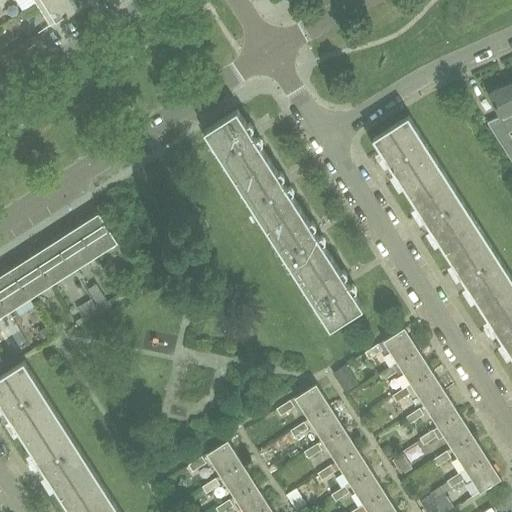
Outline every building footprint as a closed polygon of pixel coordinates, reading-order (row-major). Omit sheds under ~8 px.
[(36,2),(22,11),(26,17),(40,8),(50,25),(77,8),(72,0),(39,0),(36,2)] [(511,82),(490,93),(498,111),(500,116),(488,122),(511,160),(511,134),(510,131),(511,130),(511,82)] [(237,108),(204,130),(236,179),(269,158),(237,108)] [(409,115),(373,138),(409,194),(445,172),(409,115)] [(269,158),(236,179),(267,228),(301,207),(269,158)] [(445,172),(409,194),(445,251),(481,228),(445,172)] [(301,207),(267,228),(299,278),(332,257),(301,207)] [(99,212),(77,226),(96,256),(118,242),(99,212)] [(77,226),(55,240),(74,270),(96,256),(77,226)] [(511,276),(481,228),(445,251),(482,308),(511,288),(511,276)] [(55,240),(33,254),(52,284),(74,270),(55,240)] [(33,254),(11,268),(30,298),(52,284),(33,254)] [(332,257),(299,278),(331,327),(364,306),(332,257)] [(11,268),(0,275),(0,299),(8,312),(30,298),(11,268)] [(101,289),(96,282),(88,288),(92,295),(94,298),(97,302),(96,302),(95,303),(97,306),(107,300),(101,289)] [(511,288),(482,308),(511,355),(511,288)] [(95,303),(91,297),(88,299),(76,307),(82,317),(83,316),(97,307),(95,303)] [(0,299),(0,316),(8,312),(0,299)] [(404,326),(383,340),(397,362),(418,348),(404,326)] [(51,336),(46,327),(38,332),(43,340),(51,336)] [(379,343),(365,351),(370,358),(383,349),(379,343)] [(1,347),(0,347),(0,367),(10,361),(1,347)] [(418,348),(397,362),(411,384),(432,370),(418,348)] [(24,360),(0,375),(0,400),(25,440),(60,417),(24,360)] [(345,390),(357,382),(346,365),(334,373),(345,390)] [(392,365),(380,373),(384,380),(396,372),(392,365)] [(432,370),(411,384),(425,405),(446,392),(432,370)] [(316,383),(295,396),(309,418),(330,405),(316,383)] [(407,386),(393,395),(397,401),(410,393),(407,386)] [(446,392),(425,405),(438,426),(459,412),(446,392)] [(294,406),(290,400),(277,409),(281,415),(294,406)] [(330,405),(309,418),(323,440),(344,427),(330,405)] [(420,408),(407,416),(411,422),(424,414),(420,408)] [(438,426),(420,438),(424,444),(437,436),(440,441),(446,437),(452,447),(473,434),(459,412),(438,426)] [(60,417),(25,440),(61,496),(97,474),(60,417)] [(308,429),(304,422),(290,431),(295,437),(308,429)] [(344,427),(323,440),(337,461),(358,448),(344,427)] [(473,434),(452,447),(459,459),(466,469),(487,455),(473,434)] [(228,439),(207,453),(221,474),(242,461),(228,439)] [(318,443),(304,451),(308,458),(322,450),(318,443)] [(387,458),(395,453),(389,444),(382,449),(387,458)] [(358,448),(337,461),(350,482),(371,469),(358,448)] [(451,457),(447,451),(434,459),(438,465),(451,457)] [(403,453),(393,459),(402,474),(413,468),(403,453)] [(457,474),(447,481),(452,487),(465,478),(467,482),(472,479),(480,491),(501,478),(487,455),(466,469),(457,474)] [(188,464),(188,465),(192,471),(205,463),(201,456),(188,464)] [(242,461),(221,474),(235,496),(256,483),(242,461)] [(331,465),(318,473),(323,479),(336,471),(331,465)] [(371,469),(350,482),(363,503),(384,490),(371,469)] [(121,511),(97,474),(61,496),(71,511),(121,511)] [(215,478),(202,486),(206,493),(219,484),(215,478)] [(447,481),(419,499),(426,511),(441,511),(434,501),(445,494),(452,489),(447,481)] [(256,483),(235,496),(244,511),(257,511),(269,504),(256,483)] [(336,501),(349,492),(345,486),(331,494),(336,501)] [(364,504),(351,511),(397,511),(398,511),(384,490),(363,503),(364,504)] [(445,494),(434,501),(441,511),(446,511),(454,507),(445,494)] [(229,500),(216,508),(218,511),(223,511),(233,506),(229,500)]
